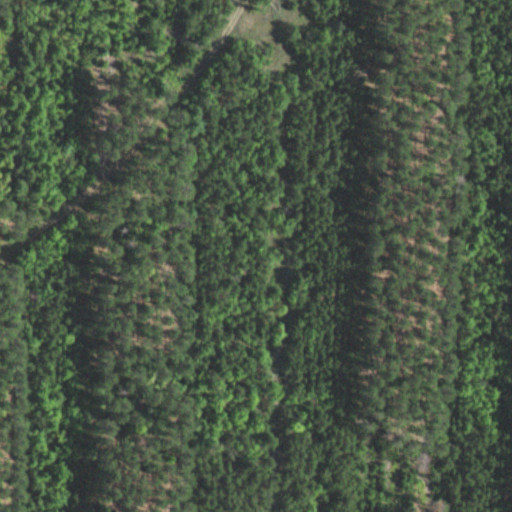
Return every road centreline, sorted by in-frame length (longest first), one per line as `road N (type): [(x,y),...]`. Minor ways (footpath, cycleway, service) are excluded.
road 1 (track): [(291,0),(286,511)]
road 2 (track): [(244,0),(221,39),(112,167),(64,211),(0,252)]
